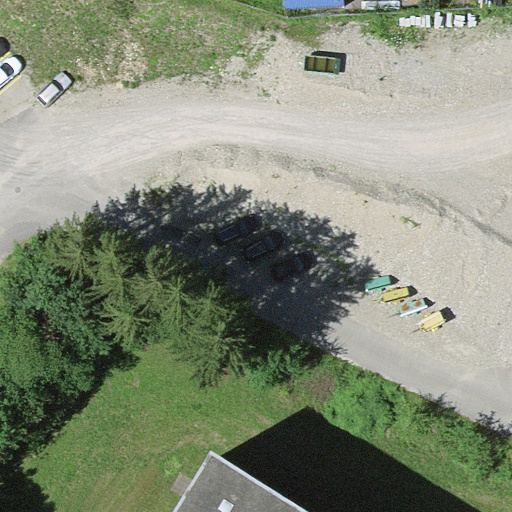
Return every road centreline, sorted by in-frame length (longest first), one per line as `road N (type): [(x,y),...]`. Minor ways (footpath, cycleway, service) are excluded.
road 1 (unknown): [(240,237),(511,445)]
road 2 (unknown): [(240,237),(511,278)]
road 3 (unknown): [(0,195),(27,206),(240,237)]
